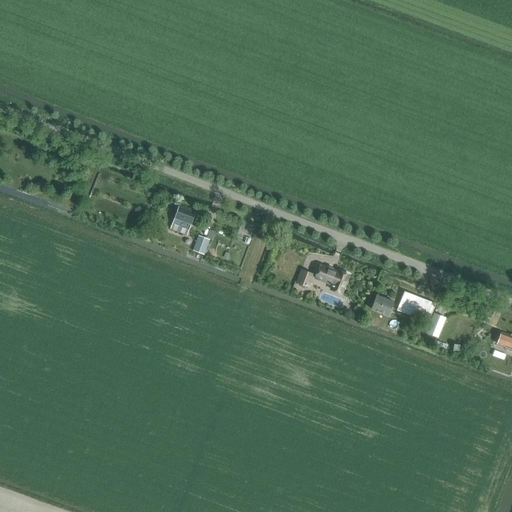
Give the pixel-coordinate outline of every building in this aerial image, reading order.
[(196,214),(179,207),(171,230),(180,233),(182,227),(189,230),(196,214)] [(210,240),(199,236),(193,251),(204,256),(210,240)] [(339,273),(321,266),(315,280),(334,287),(333,290),(343,294),(350,275),(339,271),(339,273)] [(308,288),(313,275),(302,271),(297,284),(308,288)] [(397,311),(428,322),(429,323),(436,304),(404,292),(397,311)] [(388,316),(393,302),(377,296),(372,310),(388,316)] [(446,318),(434,313),(426,333),(438,338),(446,318)] [(511,349),(511,337),(502,334),(498,345),(511,349)] [(496,367),(509,372),(511,365),(499,360),(496,367)]
